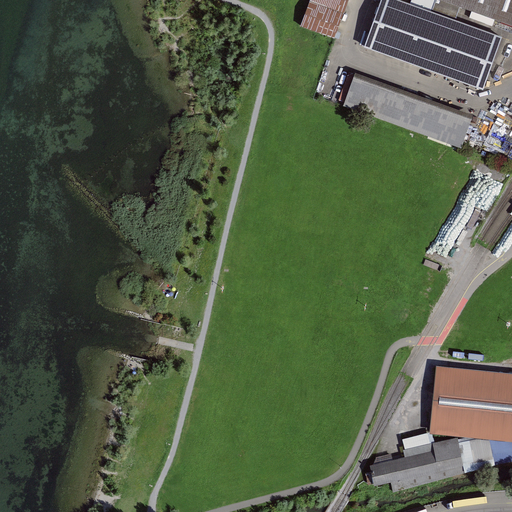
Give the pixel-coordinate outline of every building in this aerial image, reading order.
[(348,0),(310,0),(300,26),(334,39),(348,0)] [(500,38),(393,0),(381,0),(365,47),(482,89),(500,38)] [(511,0),(442,0),(511,24),(511,0)] [(472,116),(355,75),(345,105),(461,149),(472,116)] [(482,229),(505,172),(477,160),(453,217),(482,229)] [(511,371),(438,364),(431,433),(511,440),(511,371)] [(511,461),(511,440),(431,433),(405,438),(407,456),(371,464),(375,486),(393,481),(395,492),(466,472),(497,464),(511,461)]
